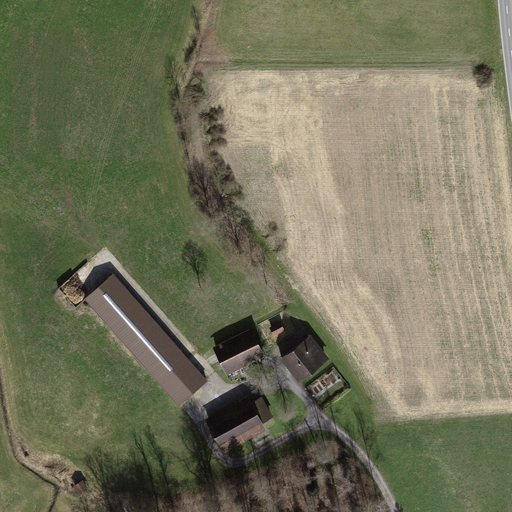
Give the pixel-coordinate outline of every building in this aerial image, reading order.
[(115,275),(87,299),(179,405),(207,380),(115,275)] [(254,329),(216,347),(228,374),(267,356),(254,329)] [(312,337),(283,360),(301,383),(330,360),(312,337)] [(250,397),(209,419),(225,451),(267,430),(250,397)] [(84,482),(74,487),(78,496),(89,491),(84,482)]
